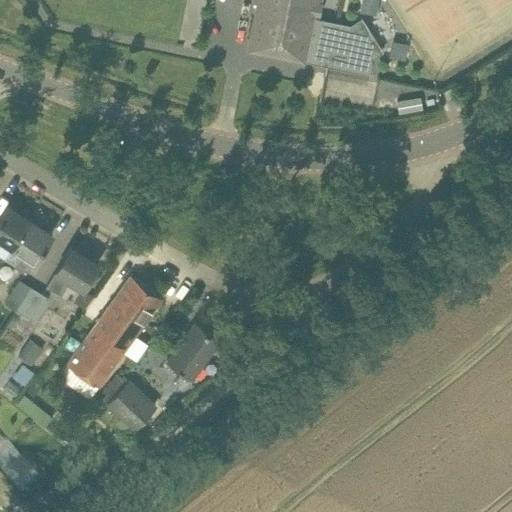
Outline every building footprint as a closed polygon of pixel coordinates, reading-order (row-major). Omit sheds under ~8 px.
[(257,0),(258,0),(248,47),(305,59),(314,15),(314,12),(318,12),(320,0),(257,0)] [(349,22),(314,15),(305,59),(369,72),(372,58),(371,57),(384,49),(363,15),(350,23),(349,22)] [(424,108),(423,104),(422,96),(398,100),(399,108),(400,112),(424,108)] [(0,215),(0,239),(13,248),(32,217),(9,202),(0,215)] [(15,264),(27,271),(53,231),(32,217),(13,248),(22,254),(15,264)] [(47,283),(62,292),(75,300),(86,280),(99,260),(71,243),(47,283)] [(132,272),(69,358),(101,380),(163,295),(132,272)] [(18,309),(32,286),(19,278),(5,302),(17,309),(18,308),(18,309)] [(17,309),(35,320),(49,296),(32,286),(18,309),(18,308),(17,309)] [(195,319),(167,357),(193,375),(221,338),(195,319)] [(32,364),(43,346),(29,337),(17,354),(32,364)] [(29,379),(35,371),(23,363),(14,375),(25,384),(29,379)] [(134,427),(157,402),(128,375),(105,400),(134,427)] [(16,400),(38,419),(46,410),(24,391),(16,400)] [(0,465),(21,490),(39,475),(0,429),(0,465)]
